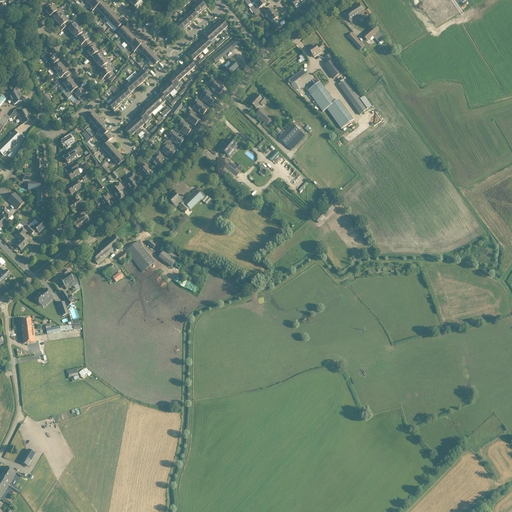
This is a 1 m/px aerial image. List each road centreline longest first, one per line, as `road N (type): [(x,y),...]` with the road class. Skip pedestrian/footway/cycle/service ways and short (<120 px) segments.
road 1 (tertiary): [(71,251),(174,171),(266,57)]
road 2 (track): [(260,293),(141,230)]
